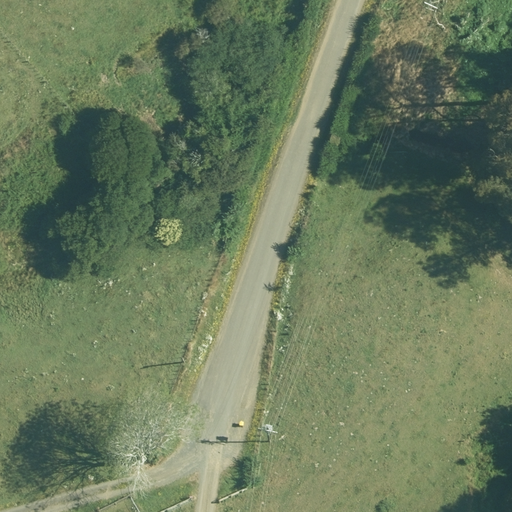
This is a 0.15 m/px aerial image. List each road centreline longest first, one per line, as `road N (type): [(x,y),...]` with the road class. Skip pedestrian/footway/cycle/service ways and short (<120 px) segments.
road 1 (unclassified): [(218,429),(287,179),(348,0)]
road 2 (unknown): [(24,511),(214,465)]
